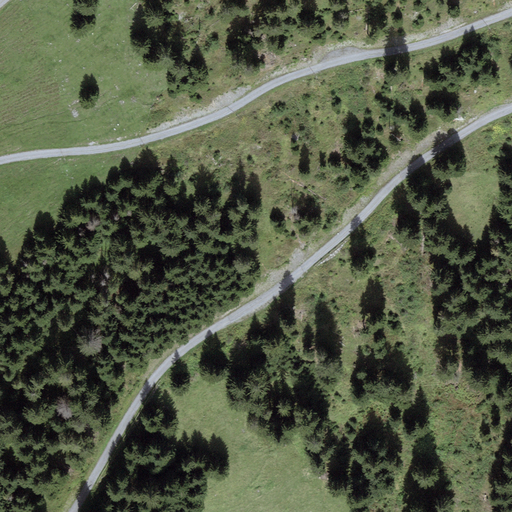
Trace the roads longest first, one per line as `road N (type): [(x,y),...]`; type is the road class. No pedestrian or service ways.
road 1 (track): [(511,108),(436,149),(292,277),(178,353),(135,404),(73,511)]
road 2 (track): [(0,161),(159,135),(341,60),(450,36),(511,11)]
